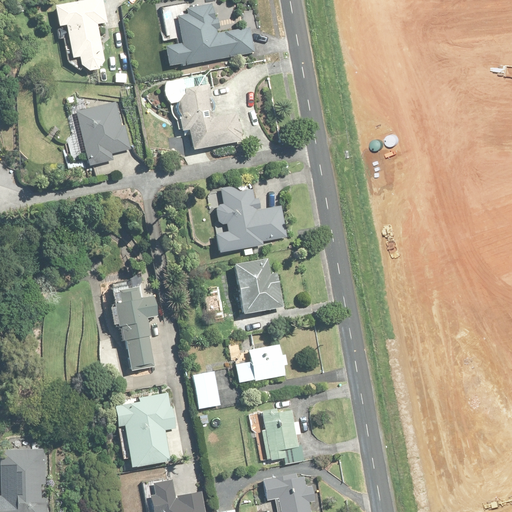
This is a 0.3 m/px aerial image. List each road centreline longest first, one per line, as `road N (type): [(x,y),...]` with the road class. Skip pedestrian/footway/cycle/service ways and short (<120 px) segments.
road 1 (track): [(378,0),(459,477),(511,469)]
road 2 (residential): [(381,511),(288,0)]
